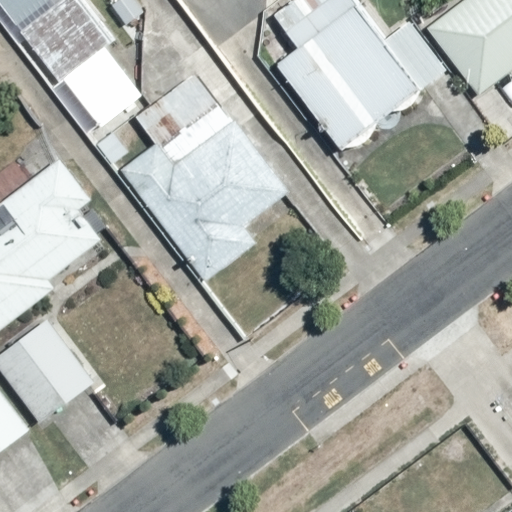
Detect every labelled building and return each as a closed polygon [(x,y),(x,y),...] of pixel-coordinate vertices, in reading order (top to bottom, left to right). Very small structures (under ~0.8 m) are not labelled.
[(79,0),(66,0),(64,2),(61,0),(0,0),(0,5),(103,126),(142,94),(107,54),(118,45),(79,0)] [(300,44),(279,60),(344,145),(420,87),(353,0),(295,0),(277,15),(300,44)] [(511,0),(463,0),(427,27),(479,94),(511,69),(511,0)] [(158,141),(123,168),(207,278),(258,240),(246,223),(291,189),(236,117),(175,164),(158,141)] [(61,154),(0,201),(0,327),(57,284),(51,277),(103,237),(80,207),(94,196),(61,154)] [(53,319),(0,357),(0,370),(40,425),(99,382),(53,319)] [(0,453),(32,431),(0,386),(0,453)]
